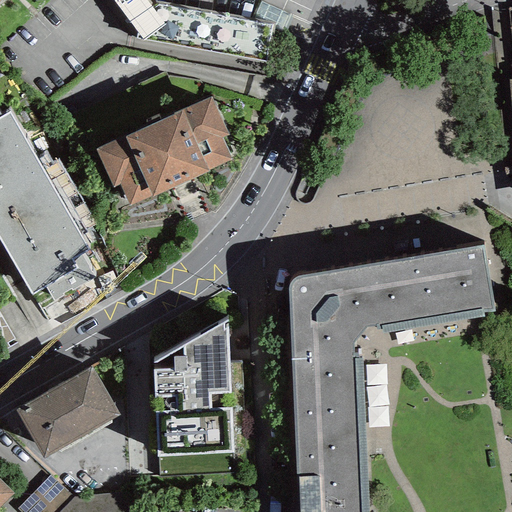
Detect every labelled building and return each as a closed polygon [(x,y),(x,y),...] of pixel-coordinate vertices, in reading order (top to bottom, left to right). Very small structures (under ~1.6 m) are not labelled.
[(113,0),(143,39),(266,63),(272,26),(158,5),(152,8),(145,0),(113,0)] [(211,97),(95,149),(113,188),(119,185),(128,207),(231,160),(221,138),(228,135),(211,97)] [(90,250),(11,111),(2,116),(0,112),(0,238),(32,294),(30,295),(41,315),(75,296),(72,293),(97,279),(83,254),(90,250)] [(368,511),(362,359),(358,359),(358,352),(353,353),(353,344),(364,328),(372,326),(374,327),(377,330),(381,329),(382,333),(483,317),(483,313),(494,311),(484,246),(299,277),(294,278),(290,284),(288,289),(296,477),(299,476),(299,511),(368,511)] [(227,321),(153,362),(155,398),(175,397),(175,411),(155,411),(156,456),(233,451),(231,408),(211,408),(211,394),(230,393),(227,321)] [(92,366),(15,409),(43,459),(120,416),(92,366)] [(18,511),(59,511),(73,498),(50,476),(16,510),(18,511)] [(0,507),(13,494),(0,480),(0,507)] [(128,511),(129,492),(73,498),(59,511),(128,511)]
